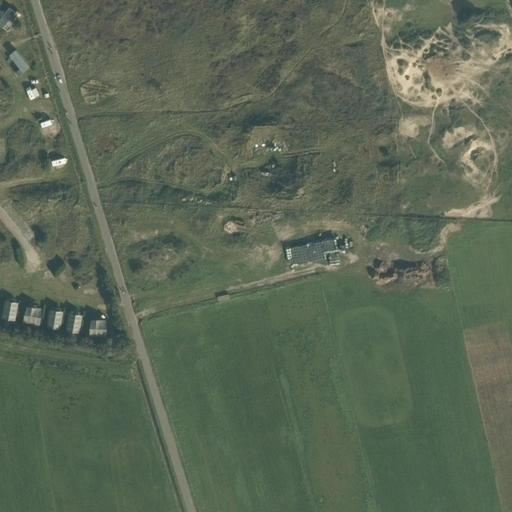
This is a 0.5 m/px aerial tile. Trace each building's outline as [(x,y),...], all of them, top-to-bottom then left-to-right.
[(8,8),(0,17),(0,26),(2,28),(13,14),(18,17),(21,13),(16,10),(14,12),(8,8)] [(15,49),(9,53),(20,68),(15,72),(18,76),(23,72),(21,69),(27,65),(15,49)] [(17,302),(5,300),(3,317),(14,319),(17,302)] [(40,308),(27,305),(24,321),(38,324),(40,308)] [(61,312),(51,310),(47,326),(58,329),(61,312)] [(80,315),(71,313),(67,330),(76,332),(80,315)] [(104,335),(104,320),(92,319),(91,335),(104,335)]
